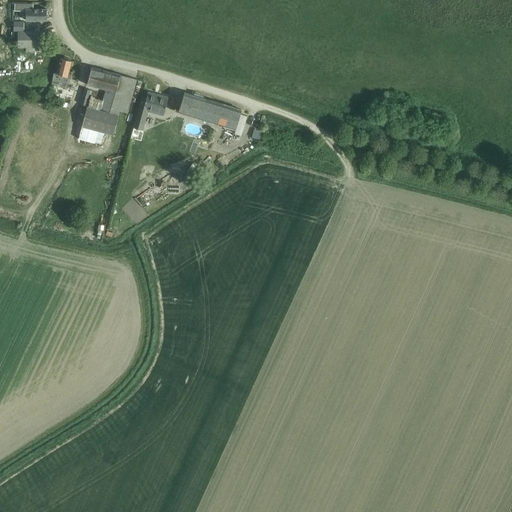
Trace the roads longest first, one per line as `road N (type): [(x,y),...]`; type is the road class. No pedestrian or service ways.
road 1 (track): [(511,188),(322,135),(264,108)]
road 2 (unclassified): [(264,108),(92,59),(66,38),(57,0)]
